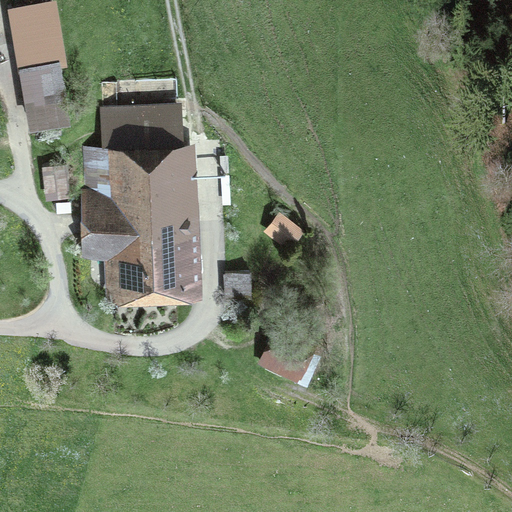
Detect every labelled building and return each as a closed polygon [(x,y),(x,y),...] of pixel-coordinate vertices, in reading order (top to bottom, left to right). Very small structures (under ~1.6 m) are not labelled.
[(30,125),(65,118),(54,64),(59,63),(48,4),(9,11),(30,125)] [(184,285),(176,118),(175,106),(100,110),(101,130),(102,149),(84,150),(86,195),(79,196),(82,253),(120,251),(122,288),(184,285)] [(48,196),(64,194),(62,168),(46,169),(48,196)] [(300,228),(280,213),(267,229),(287,245),(300,228)] [(251,296),(249,271),(224,273),(226,298),(251,296)] [(325,307),(314,287),(300,295),(311,315),(325,307)] [(261,365),(303,384),(324,337),(281,318),(261,365)]
